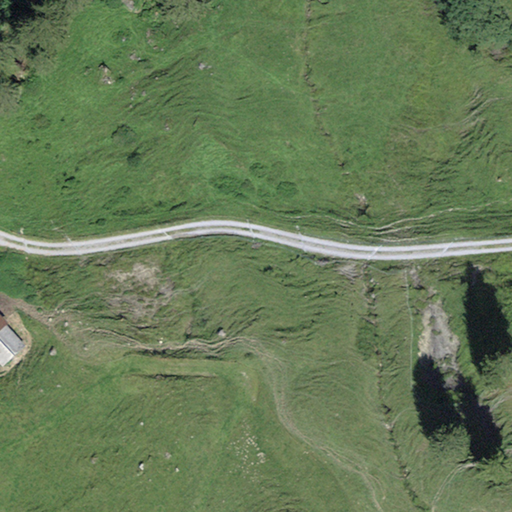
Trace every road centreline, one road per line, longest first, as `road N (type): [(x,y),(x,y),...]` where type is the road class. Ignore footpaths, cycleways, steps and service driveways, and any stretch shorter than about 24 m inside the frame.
road 1 (track): [(511,243),(387,258),(236,228),(46,251),(0,238)]
road 2 (track): [(0,452),(118,369),(219,370),(235,375),(245,391),(199,511)]
